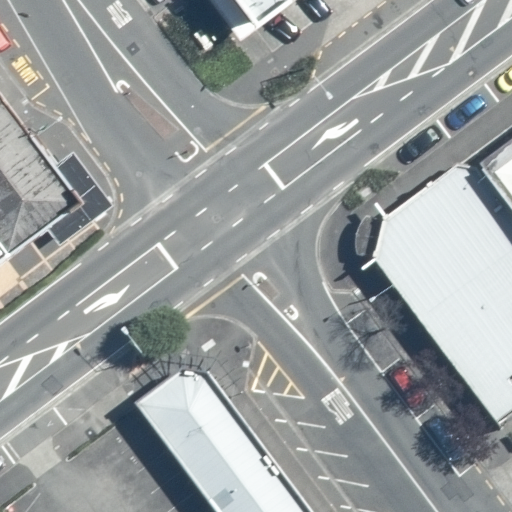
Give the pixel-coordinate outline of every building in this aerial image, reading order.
[(279,0),(228,0),(247,24),(279,0)] [(0,215),(46,181),(0,120),(0,215)] [(511,135),(465,172),(511,234),(511,135)] [(511,361),(511,245),(439,150),(331,231),(459,401),(511,361)] [(313,511),(206,369),(145,415),(217,511),(313,511)]
